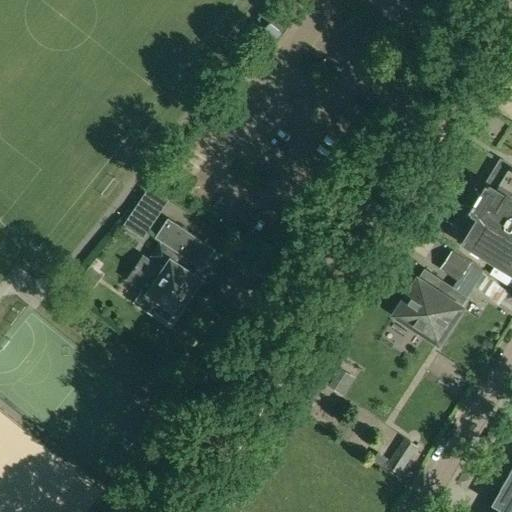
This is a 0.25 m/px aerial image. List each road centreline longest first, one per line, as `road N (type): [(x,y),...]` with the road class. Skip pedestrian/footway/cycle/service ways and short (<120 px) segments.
road 1 (residential): [(497,0),(155,511)]
road 2 (residential): [(421,511),(511,357)]
